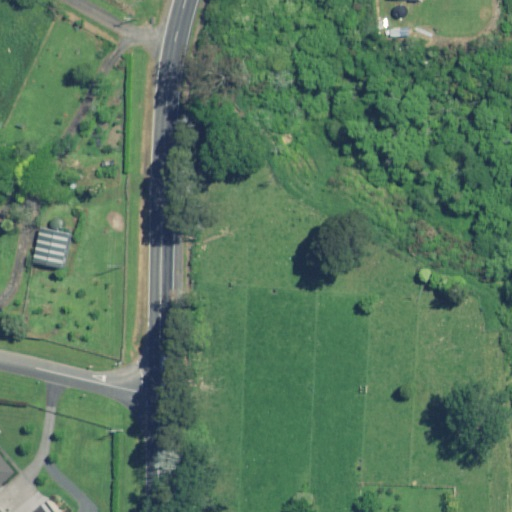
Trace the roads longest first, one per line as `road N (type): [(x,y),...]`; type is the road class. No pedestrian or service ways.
road 1 (tertiary): [(186,0),(168,91),(158,394)]
road 2 (residential): [(0,359),(158,394)]
